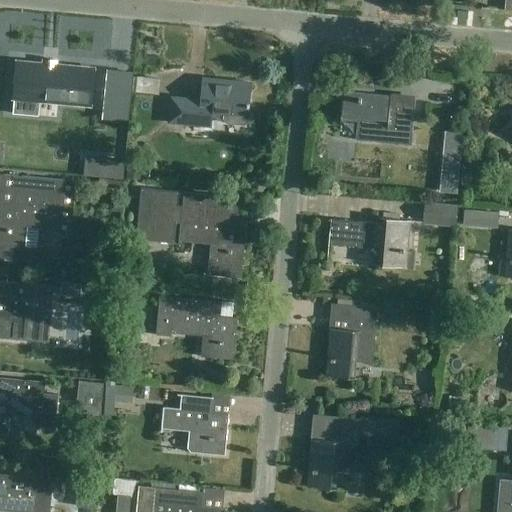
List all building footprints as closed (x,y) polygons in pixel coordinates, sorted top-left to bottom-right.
[(483,7),(482,9),(511,11),(511,0),(507,0),(507,9),(483,7)] [(18,62),(14,100),(93,107),(96,69),(18,62)] [(172,98),(169,123),(211,127),(212,117),(224,118),(224,120),(228,124),(244,125),(248,122),(252,84),(204,79),(202,101),(172,98)] [(415,103),(392,101),(392,97),(344,92),(340,131),(342,131),(342,122),(358,123),(357,141),(413,146),(417,99),(415,99),(415,103)] [(137,179),(139,167),(131,167),(129,179),(137,179)] [(0,202),(0,257),(30,260),(31,247),(26,247),(28,227),(59,230),(59,234),(60,234),(65,180),(6,175),(6,176),(16,177),(14,204),(0,202)] [(181,242),(212,245),(209,275),(243,278),(248,226),(230,225),(233,198),(244,200),(245,199),(183,192),(182,205),(178,205),(179,192),(142,188),(137,239),(174,243),(176,223),(180,223),(178,244),(179,244),(179,245),(181,245),(181,242)] [(458,205),(425,202),(423,224),(456,227),(458,205)] [(408,270),(409,268),(413,269),(415,250),(410,250),(413,221),(374,218),(374,219),(384,220),(384,225),(332,220),(328,263),(330,263),(332,246),(379,250),(378,265),(370,265),(369,266),(408,270)] [(51,322),(50,326),(52,326),(56,286),(0,280),(0,282),(7,283),(6,296),(0,295),(0,338),(10,339),(12,318),(51,322)] [(173,334),(204,337),(202,358),(235,361),(239,318),(221,317),(223,304),(235,305),(235,303),(161,296),(157,336),(173,337),(173,334)] [(365,380),(365,379),(356,378),(358,363),(375,364),(379,308),(332,304),(332,305),(350,306),(348,330),(330,328),(326,377),(365,380)] [(60,396),(46,394),(47,382),(0,377),(0,435),(10,436),(12,415),(43,418),(42,428),(57,429),(60,396)] [(81,381),(77,418),(102,420),(105,384),(81,381)] [(117,384),(116,396),(131,397),(132,385),(117,384)] [(192,453),(227,456),(231,414),(209,412),(210,399),(226,401),(226,399),(179,394),(178,396),(183,397),(181,409),(165,407),(162,433),(163,433),(164,429),(190,432),(189,448),(192,453)] [(346,491),(346,490),(337,489),(338,473),(356,475),(362,419),(315,414),(315,416),(332,417),(330,441),(312,439),(307,488),(346,491)] [(50,511),(53,480),(0,474),(0,510),(16,511),(50,511)] [(97,478),(80,476),(77,507),(94,508),(97,478)] [(180,484),(179,491),(157,489),(154,511),(221,511),(222,510),(204,508),(205,495),(217,496),(218,494),(204,493),(204,487),(180,484)] [(119,495),(117,511),(130,511),(132,496),(119,495)]
